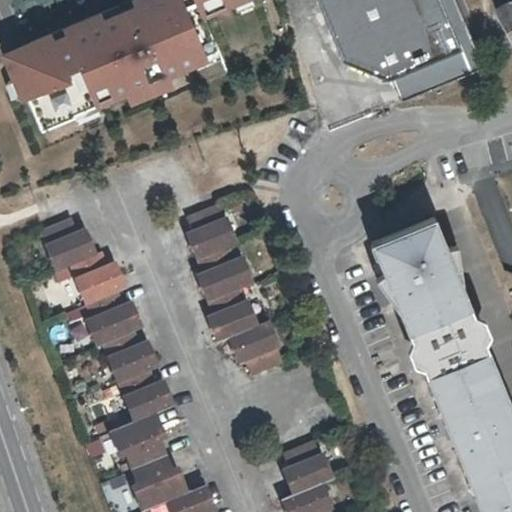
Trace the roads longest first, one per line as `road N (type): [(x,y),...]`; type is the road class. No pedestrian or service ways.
road 1 (residential): [(249,511),(112,177)]
road 2 (residential): [(422,511),(336,306),(325,234)]
road 3 (residential): [(453,130),(388,122),(350,136),(337,162)]
road 4 (residential): [(337,162),(308,162),(286,190),(295,221),(325,234)]
